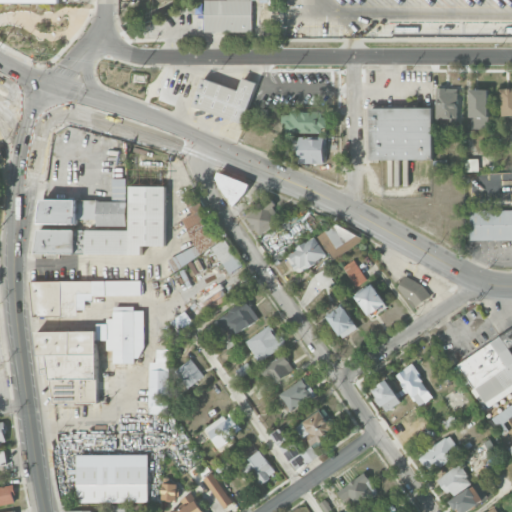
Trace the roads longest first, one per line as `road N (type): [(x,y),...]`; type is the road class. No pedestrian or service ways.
road 1 (residential): [(434,511),(214,200),(195,142)]
road 2 (residential): [(96,40),(141,57),(511,57)]
road 3 (primary): [(195,142),(317,194),(473,279)]
road 4 (secondary): [(14,256),(46,511)]
road 5 (primary): [(0,88),(96,122),(195,142)]
road 6 (secondary): [(54,87),(36,125),(14,256)]
road 7 (residential): [(473,279),(461,300),(340,380)]
road 8 (residential): [(354,213),(354,56)]
road 9 (primary): [(195,142),(54,87)]
road 10 (residential): [(378,434),(267,511)]
road 11 (secondary): [(0,123),(11,170),(14,256)]
